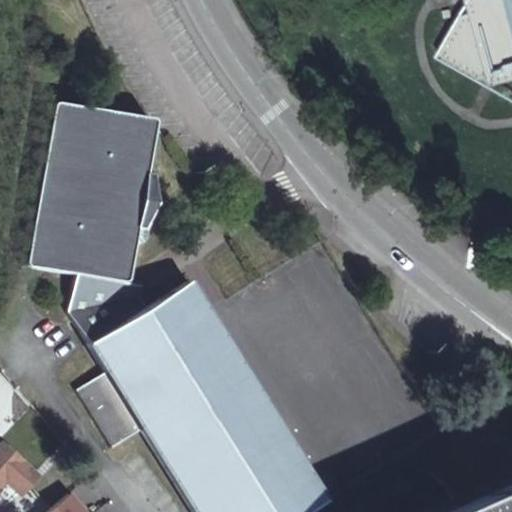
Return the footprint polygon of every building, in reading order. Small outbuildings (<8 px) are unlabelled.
[(511,0),(470,0),(473,11),(463,14),(439,57),(482,81),(491,78),(494,85),(511,79),(511,0)] [(301,511),(321,500),(184,281),(143,307),(137,297),(139,285),(122,282),(129,242),(132,242),(134,243),(137,242),(139,242),(141,240),(142,238),(143,234),(144,228),(155,204),(151,175),(141,173),(150,120),(48,102),(22,267),(72,275),(65,312),(103,370),(75,389),(111,446),(139,428),(191,511),(301,511)] [(50,431),(40,440),(57,459),(67,451),(50,431)] [(0,500),(5,504),(15,492),(16,494),(33,474),(0,444),(0,500)] [(125,511),(101,484),(81,502),(89,511),(125,511)] [(511,511),(511,486),(452,511),(511,511)]
